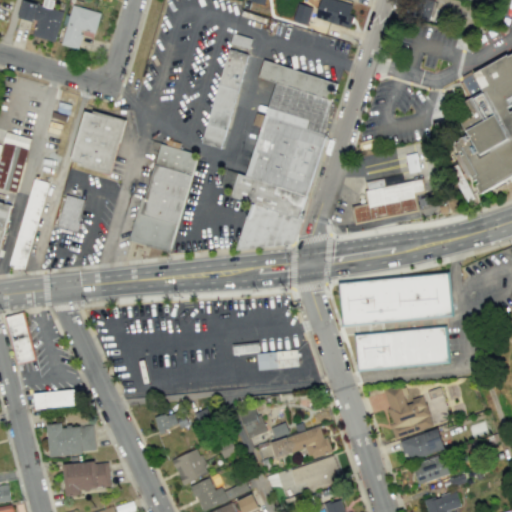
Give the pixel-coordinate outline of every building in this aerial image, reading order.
[(54,42),(63,11),(51,7),(52,0),(42,0),(41,4),(25,0),(21,0),(17,17),(35,22),(32,36),(54,42)] [(349,14),(351,5),(336,0),(320,0),(315,17),(349,28),(353,15),(349,14)] [(434,0),(433,0),(415,0),(411,15),(429,20),(434,0)] [(312,7),(297,3),(292,20),(307,24),(312,7)] [(94,33),(100,12),(71,4),(69,14),(65,13),(62,24),(66,25),(60,44),(77,49),(83,30),(94,33)] [(221,148),(253,40),(233,34),(201,143),(221,148)] [(511,54),(511,187),(489,201),(451,136),(477,121),(469,107),(472,105),(461,85),(511,54)] [(297,217),(333,106),(331,101),(337,84),(264,61),(259,76),(276,82),(247,175),(238,172),(230,197),(251,204),(247,215),(245,215),(234,250),(293,243),(301,218),(297,217)] [(110,179),(128,122),(103,114),(89,110),(71,167),(110,179)] [(0,187),(16,192),(30,138),(4,131),(1,145),(0,144),(0,187)] [(198,156),(160,145),(133,237),(170,248),(198,156)] [(424,178),(386,186),(385,179),(367,183),(368,190),(366,190),(368,204),(352,207),(356,225),(421,212),(418,195),(427,193),(424,178)] [(9,265),(11,261),(34,179),(38,180),(49,184),(24,268),(13,269),(13,266),(9,265)] [(66,199),(87,205),(78,237),(57,231),(66,199)] [(0,243),(10,205),(0,202),(0,246),(1,243),(0,243)] [(453,316),(449,272),(336,282),(340,327),(453,316)] [(36,360),(24,312),(6,316),(18,365),(36,360)] [(449,363),(445,325),(353,334),(356,372),(449,363)] [(257,354),(259,371),(298,367),(297,350),(257,354)] [(396,438),(432,426),(423,396),(405,402),(399,384),(381,390),(396,438)] [(33,393),(34,408),(76,404),(74,389),(33,393)] [(248,438),(265,431),(255,406),(238,412),(248,438)] [(210,419),(206,408),(193,413),(198,424),(210,419)] [(177,427),(174,412),(154,416),(157,431),(177,427)] [(46,424),(49,456),(95,451),(92,424),(62,427),(61,422),(46,424)] [(271,426),(274,437),(287,433),(285,423),(271,426)] [(331,452),(326,435),(322,436),(319,426),(270,441),(274,457),(306,448),(309,459),(331,452)] [(399,440),(406,461),(444,449),(437,428),(399,440)] [(208,474),(197,448),(171,459),(182,484),(208,474)] [(451,472),(444,453),(411,465),(418,484),(451,472)] [(289,468),(293,484),(305,481),(307,490),(341,481),(334,456),(289,468)] [(107,460),(62,464),(65,495),(80,494),(80,489),(110,486),(107,460)] [(190,484),(200,510),(249,491),(245,480),(215,492),(209,477),(190,484)] [(0,502),(10,501),(7,483),(0,484),(0,502)] [(460,506),(455,490),(422,501),(425,511),(449,511),(449,510),(460,506)] [(241,511),(247,511),(258,507),(251,493),(236,500),(241,511)] [(351,511),(348,511),(343,511),(340,498),(323,504),(326,511),(351,511)] [(234,511),(231,502),(207,511),(234,511)]
